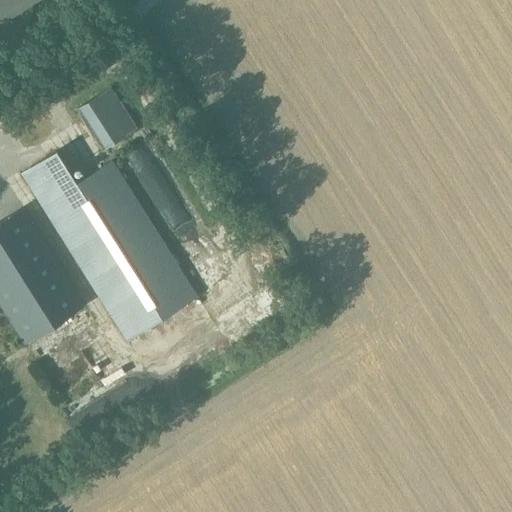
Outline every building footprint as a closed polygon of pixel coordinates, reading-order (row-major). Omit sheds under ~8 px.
[(101,149),(136,127),(109,86),(75,108),(101,149)] [(130,164),(150,153),(142,138),(122,149),(130,164)] [(55,151),(21,173),(126,339),(196,294),(110,159),(75,182),(55,151)] [(0,220),(0,303),(23,341),(82,303),(21,207),(0,220)] [(27,339),(32,350),(46,344),(41,333),(27,339)]
